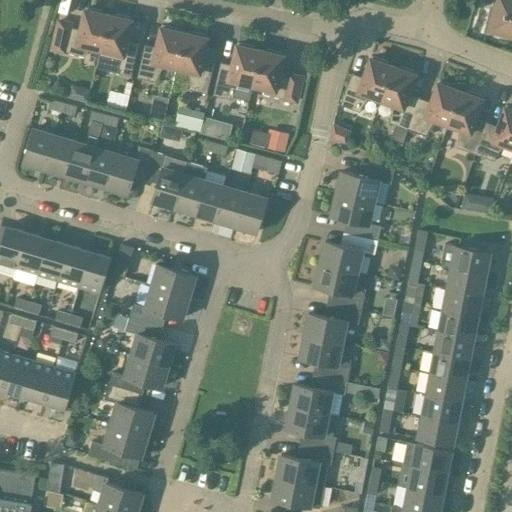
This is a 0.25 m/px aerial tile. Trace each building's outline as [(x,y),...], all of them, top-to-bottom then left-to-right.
[(511,0),(496,0),(493,12),(489,11),(484,31),(504,37),(505,32),(511,34),(511,0)] [(100,50),(108,15),(101,13),(102,11),(89,8),(88,10),(85,9),(78,37),(69,35),(72,24),(59,21),(52,49),(84,57),(89,47),(100,50)] [(115,16),(108,15),(100,50),(111,52),(112,66),(111,71),(131,76),(138,47),(126,45),(132,20),(129,19),(129,17),(116,14),(115,16)] [(176,67),(184,32),(177,31),(178,28),(165,25),(164,27),(161,27),(155,52),(143,49),(137,77),(157,82),(158,77),(165,65),(176,67)] [(191,34),(184,32),(176,67),(187,70),(188,83),(187,89),(207,93),(214,65),(202,62),(208,38),(205,37),(205,35),(192,31),(191,34)] [(252,85),(260,50),(253,48),(254,46),(241,43),(240,45),(237,44),(231,69),(220,67),(213,95),(233,99),(235,94),(241,82),(252,85)] [(267,51),(260,50),(252,85),(263,87),(264,94),(296,101),(302,77),(289,74),(287,85),(277,82),(284,55),(280,54),(281,52),(268,49),(267,51)] [(381,99),(393,66),(386,63),(387,61),(374,56),(374,58),(371,57),(363,77),(352,73),(341,104),(360,111),(362,106),(370,95),(381,99)] [(400,68),(393,66),(381,99),(392,103),(391,117),(389,122),(408,129),(420,97),(409,93),(416,74),(413,73),(413,70),(401,66),(400,68)] [(420,97),(408,129),(428,136),(429,131),(437,120),(448,124),(460,90),(454,87),(454,85),(442,81),(441,83),(438,82),(431,101),(420,97)] [(467,92),(460,90),(448,124),(459,128),(458,141),(456,146),(476,153),(487,122),(476,118),(483,98),(480,97),(481,95),(468,90),(467,92)] [(150,114),(164,116),(167,95),(153,93),(150,114)] [(62,111),(64,102),(51,99),(49,108),(62,111)] [(64,102),(62,111),(75,115),(77,106),(64,102)] [(487,122),(476,153),(495,160),(497,155),(505,144),(511,146),(511,106),(509,105),(508,107),(505,106),(498,126),(487,122)] [(176,106),(174,124),(200,128),(203,110),(176,106)] [(103,122),(106,113),(93,110),(90,119),(103,122)] [(106,113),(103,122),(116,126),(119,117),(106,113)] [(205,114),(200,130),(226,138),(231,122),(205,114)] [(335,124),(331,136),(344,141),(349,129),(335,124)] [(271,127),(267,146),(285,149),(289,131),(271,127)] [(45,168),(55,134),(34,128),(24,161),(45,168)] [(267,144),(269,132),(253,130),(251,142),(267,144)] [(76,141),(55,134),(45,168),(66,174),(76,141)] [(213,151),(215,142),(202,138),(199,147),(213,151)] [(76,141),(66,174),(86,180),(96,147),(76,141)] [(215,142),(213,151),(226,154),(228,145),(215,142)] [(117,153),(96,147),(86,180),(107,186),(117,153)] [(117,153),(107,186),(128,193),(134,176),(145,179),(154,151),(141,147),(137,159),(117,153)] [(167,155),(154,151),(145,179),(158,183),(152,200),(174,206),(184,173),(163,167),(167,155)] [(280,169),(283,161),(257,153),(254,162),(280,169)] [(342,171),(336,193),(374,201),(379,181),(391,183),(395,169),(366,163),(363,176),(342,171)] [(184,173),(174,206),(194,213),(204,179),(184,173)] [(225,186),(204,179),(194,213),(215,219),(225,186)] [(225,186),(215,219),(236,225),(246,192),(225,186)] [(460,204),(489,210),(492,196),(463,190),(460,204)] [(267,198),(246,192),(236,225),(257,232),(267,198)] [(374,201),(336,193),(331,215),(353,220),(350,233),(378,239),(381,225),(369,222),(374,201)] [(0,261),(17,266),(28,231),(6,225),(0,245),(0,261)] [(28,231),(17,266),(38,273),(48,238),(28,231)] [(325,241),(320,263),(357,271),(362,251),(375,254),(378,239),(350,233),(347,246),(325,241)] [(48,238),(38,273),(58,279),(69,244),(48,238)] [(134,247),(121,243),(112,273),(125,277),(134,247)] [(69,244),(58,279),(79,285),(90,250),(69,244)] [(452,267),(486,273),(490,252),(448,244),(444,265),(452,267)] [(415,246),(413,259),(422,261),(424,248),(415,246)] [(90,250),(79,285),(100,291),(111,256),(90,250)] [(422,261),(413,259),(410,272),(419,274),(422,261)] [(159,263),(152,285),(189,296),(195,274),(159,263)] [(357,271),(320,263),(315,285),(337,290),(334,304),(362,309),(365,296),(363,295),(365,286),(356,278),(357,271)] [(452,267),(447,288),(482,295),(486,273),(452,267)] [(130,316),(157,325),(161,312),(182,318),(189,296),(152,285),(146,306),(134,302),(130,316)] [(482,295),(447,288),(443,309),(478,316),(482,295)] [(407,289),(405,302),(413,303),(416,290),(407,289)] [(26,310),(29,301),(17,297),(14,307),(26,310)] [(29,301),(26,310),(39,314),(42,305),(29,301)] [(413,303),(405,302),(402,315),(411,316),(413,303)] [(309,312),(305,335),(342,342),(346,321),(359,323),(362,309),(334,304),(331,317),(309,312)] [(443,309),(439,331),(473,337),(478,316),(443,309)] [(68,323),(71,313),(58,310),(55,319),(68,323)] [(22,325),(25,316),(12,312),(9,322),(22,325)] [(71,313),(68,323),(80,326),(83,317),(71,313)] [(25,316),(22,325),(34,329),(37,320),(25,316)] [(138,333),(131,354),(168,365),(175,343),(153,337),(157,325),(130,316),(125,330),(138,333)] [(63,338),(66,328),(54,325),(51,334),(63,338)] [(66,328),(63,338),(76,341),(79,332),(66,328)] [(399,331),(396,344),(405,346),(408,333),(399,331)] [(473,337),(439,331),(435,352),(469,358),(473,337)] [(342,342),(305,335),(300,357),(322,361),(320,374),(348,380),(351,365),(348,365),(350,356),(341,349),(342,342)] [(405,346),(396,344),(394,357),(403,359),(405,346)] [(0,349),(0,387),(3,389),(13,354),(0,349)] [(435,352),(431,373),(465,380),(469,358),(435,352)] [(13,354),(3,389),(24,395),(34,360),(13,354)] [(109,385),(136,393),(140,381),(162,387),(168,365),(131,354),(125,375),(113,371),(109,385)] [(34,360),(24,395),(45,401),(55,366),(34,360)] [(55,366),(45,401),(66,408),(76,373),(55,366)] [(391,373),(388,387),(397,388),(399,375),(391,373)] [(465,380),(431,373),(427,394),(461,401),(465,380)] [(291,406),(328,413),(337,415),(342,393),(345,394),(348,380),(320,374),(317,387),(295,383),(291,406)] [(117,403),(111,423),(148,434),(154,412),(132,406),(136,393),(109,385),(105,399),(117,403)] [(397,388),(388,387),(386,400),(394,401),(397,388)] [(427,394),(423,415),(457,422),(461,401),(427,394)] [(328,413),(291,406),(286,428),(308,432),(306,445),(334,451),(337,436),(324,434),(328,413)] [(457,422),(423,415),(419,437),(453,444),(457,422)] [(380,429),(389,431),(391,418),(382,416),(380,429)] [(148,434),(111,423),(104,444),(92,440),(88,454),(116,462),(119,450),(141,456),(148,434)] [(379,435),(376,448),(385,449),(387,436),(379,435)] [(413,465),(447,472),(452,450),(417,443),(407,441),(403,463),(413,465)] [(281,454),(277,476),(322,485),(327,464),(331,465),(334,451),(306,445),(303,458),(281,454)] [(368,458),(367,458),(361,457),(359,466),(357,481),(355,492),(360,493),(361,493),(368,458)] [(47,489),(60,492),(64,464),(51,461),(47,489)] [(413,465),(409,486),(443,493),(447,472),(413,465)] [(373,466),(370,479),(379,481),(382,467),(373,466)] [(0,511),(30,511),(32,502),(31,502),(36,474),(0,468),(0,511)] [(92,487),(103,491),(99,503),(127,511),(136,511),(143,493),(123,487),(107,482),(108,476),(97,473),(92,487)] [(318,507),(322,485),(277,476),(273,499),(318,507)] [(379,481),(370,479),(368,492),(376,494),(379,481)] [(405,508),(427,511),(439,511),(443,493),(409,486),(405,508)] [(127,511),(99,503),(96,511),(127,511)]
